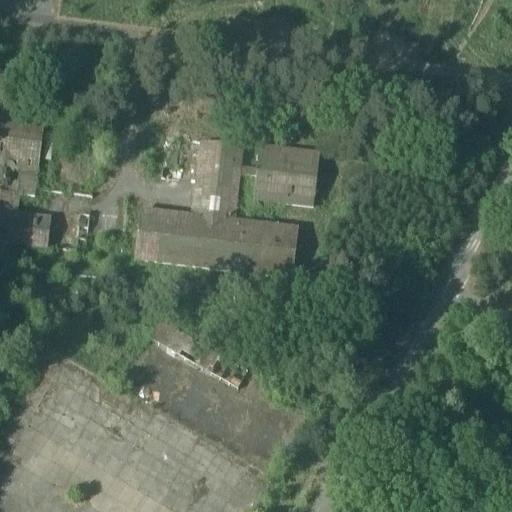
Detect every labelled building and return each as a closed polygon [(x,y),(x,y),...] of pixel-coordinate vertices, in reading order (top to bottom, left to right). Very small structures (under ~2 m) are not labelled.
[(43,124),(0,119),(0,248),(14,250),(14,247),(47,251),(50,219),(17,216),(19,199),(35,200),(43,124)] [(201,145),(191,220),(140,214),(133,263),(292,283),(298,233),(232,225),(238,178),(239,171),(241,150),(201,145)] [(319,158),(259,151),(256,173),(255,180),(252,203),(312,211),(319,158)] [(256,173),(239,171),(238,178),(255,180),(256,173)] [(80,217),(76,254),(85,255),(89,218),(80,217)] [(247,374),(159,325),(149,342),(237,392),(247,374)]
